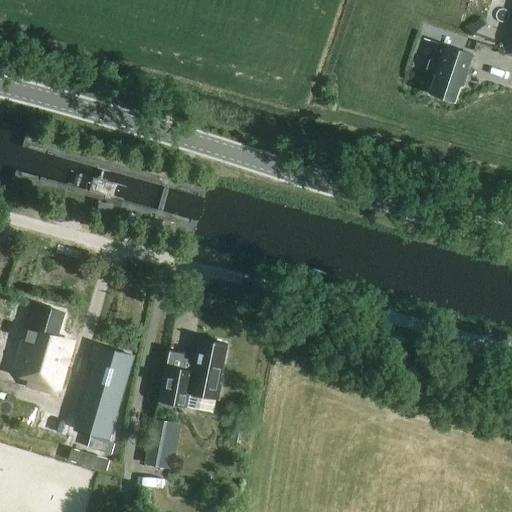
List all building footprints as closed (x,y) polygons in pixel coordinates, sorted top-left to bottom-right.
[(511,58),(511,23),(503,56),(511,58)] [(462,87),(472,56),(438,45),(433,61),(430,61),(427,70),(429,73),(436,75),(430,94),(453,102),(459,86),(462,87)] [(108,218),(111,207),(100,204),(97,215),(108,218)] [(212,258),(230,262),(232,251),(214,247),(212,258)] [(186,302),(186,314),(203,314),(203,302),(186,302)] [(72,343),(56,338),(64,314),(32,305),(20,342),(17,341),(7,375),(41,385),(42,380),(59,384),(72,343)] [(164,379),(160,403),(164,404),(176,406),(185,408),(188,395),(218,400),(221,381),(227,345),(211,342),(209,341),(197,339),(196,347),(194,356),(192,370),(192,372),(191,373),(180,371),(179,371),(172,369),(168,369),(166,368),(164,379)] [(96,364),(86,399),(113,406),(119,408),(129,373),(133,358),(127,356),(100,349),(94,347),(90,363),(96,364)] [(74,420),(43,410),(37,429),(69,439),(70,434),(98,443),(104,423),(76,414),(74,420)] [(169,451),(174,425),(154,421),(149,448),(151,448),(149,461),(165,463),(167,451),(169,451)]
